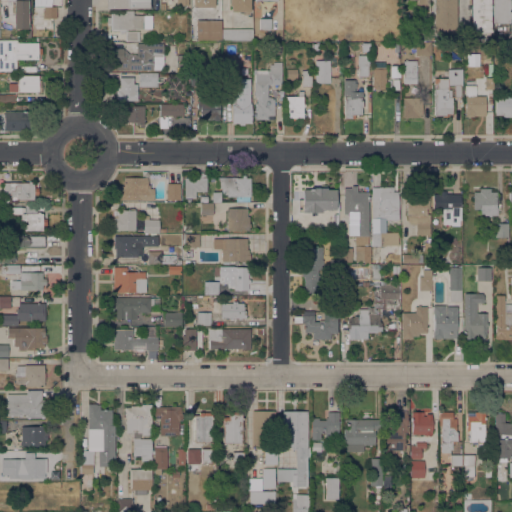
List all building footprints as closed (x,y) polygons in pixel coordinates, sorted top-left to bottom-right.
[(28,0),(28,28),(14,28),(14,0),(28,0)] [(105,8),(105,0),(149,0),(149,8),(105,8)] [(250,0),(250,15),(244,15),(244,11),(231,11),(231,6),(229,6),(229,0),(250,0)] [(456,0),(456,33),(433,33),(433,0),(456,0)] [(490,0),(490,32),(471,32),(470,0),(490,0)] [(511,0),(511,9),(508,9),(508,12),(511,12),(511,21),(509,21),(509,23),(493,23),(493,0),(511,0)] [(0,4),(11,4),(11,15),(0,15),(0,4)] [(56,6),(56,18),(42,18),(42,7),(56,6)] [(151,15),(151,28),(135,28),(135,29),(127,29),(127,31),(139,31),(139,41),(125,41),(125,33),(119,33),(119,30),(111,30),(111,27),(107,27),(107,18),(110,18),(110,14),(123,14),(123,12),(133,12),(133,15),(151,15)] [(430,41),(419,41),(419,28),(416,28),(416,14),(430,14),(430,41)] [(271,18),(271,29),(259,29),(259,18),(271,18)] [(221,20),(221,41),(196,41),(196,20),(221,20)] [(252,41),(221,41),(222,29),(252,29),(252,41)] [(3,39),(3,31),(13,31),(13,39),(3,39)] [(13,40),(16,40),(16,43),(42,43),(42,54),(39,54),(39,57),(38,57),(38,59),(17,59),(17,71),(0,71),(0,40),(3,40),(3,39),(13,39),(13,40)] [(416,55),(415,52),(411,52),(411,46),(416,46),(416,42),(430,42),(431,55),(416,55)] [(163,44),(163,70),(111,69),(111,48),(123,48),(123,49),(128,53),(128,55),(137,55),(137,43),(163,44)] [(362,43),(370,43),(370,52),(362,52),(362,43)] [(187,55),(188,67),(177,67),(177,55),(187,55)] [(368,55),(368,77),(358,77),(358,66),(357,66),(357,55),(368,55)] [(329,61),(329,83),(315,83),(315,61),(329,61)] [(416,83),(403,83),(403,61),(416,61),(416,83)] [(253,69),(265,69),(265,70),(269,70),(269,65),(273,65),(273,62),(281,62),(281,84),(273,84),(273,86),(270,86),(270,84),(267,84),(267,97),(272,97),(272,99),(273,99),(273,120),(255,120),(255,103),(257,104),(257,97),(255,97),(255,74),(253,74),(253,69)] [(384,62),(384,69),(386,69),(386,89),(373,89),(373,62),(384,62)] [(399,66),(400,77),(391,77),(391,66),(399,66)] [(235,88),(222,88),(222,70),(234,69),(235,88)] [(296,69),(296,80),(286,80),(286,69),(296,69)] [(308,71),(308,76),(311,76),(311,87),(301,87),(302,71),(308,71)] [(157,74),(157,87),(139,86),(139,73),(157,74)] [(207,74),(207,85),(191,85),(191,74),(207,74)] [(38,76),(38,83),(41,83),(41,92),(8,92),(8,83),(17,83),(17,76),(38,76)] [(133,77),(133,84),(137,84),(137,100),(116,100),(116,90),(120,90),(120,77),(133,77)] [(447,78),(448,97),(452,97),(452,114),(447,114),(447,117),(445,117),(445,116),(435,116),(435,103),(440,102),(440,89),(439,89),(439,78),(447,78)] [(493,89),(485,89),(485,78),(493,78),(493,89)] [(250,104),(251,104),(251,123),(244,123),(244,125),(239,125),(239,123),(232,123),(231,94),(238,94),(238,79),(249,79),(250,104)] [(355,80),(355,83),(356,83),(356,92),(362,92),(362,107),(361,107),(361,115),(354,115),(354,119),(344,119),(343,80),(355,80)] [(484,96),(485,116),(474,116),(474,117),(465,117),(464,112),(466,112),(465,85),(475,85),(476,96),(484,96)] [(303,92),(303,103),(305,103),(305,107),(303,107),(303,119),(297,119),(297,121),(293,121),(293,119),(285,119),(285,96),(298,96),(298,92),(303,92)] [(511,96),(511,95),(511,117),(502,117),(502,115),(495,115),(495,96),(511,96)] [(422,98),(421,115),(420,115),(420,118),(402,118),(402,98),(422,98)] [(219,120),(201,120),(201,110),(197,110),(198,99),(208,100),(208,101),(219,101),(219,120)] [(182,104),(183,115),(175,115),(175,117),(172,117),(172,115),(160,115),(159,104),(182,104)] [(143,106),(143,128),(139,127),(139,124),(135,124),(135,122),(122,122),(123,106),(143,106)] [(30,112),(30,131),(4,131),(3,112),(30,112)] [(167,117),(167,128),(159,128),(158,117),(167,117)] [(206,192),(195,192),(195,198),(184,198),(184,178),(197,178),(197,174),(206,174),(206,192)] [(218,178),(242,178),(242,175),(245,175),(245,178),(250,178),(250,196),(249,196),(249,202),(235,202),(235,197),(226,197),(226,195),(222,195),(222,188),(218,188),(218,178)] [(147,178),(147,185),(149,185),(149,189),(153,189),(153,200),(121,200),(121,186),(123,186),(123,178),(147,178)] [(34,183),(34,188),(39,188),(39,195),(33,195),(33,200),(16,200),(16,197),(11,197),(11,195),(3,195),(3,183),(34,183)] [(180,184),(180,200),(166,200),(166,184),(180,184)] [(351,188),(351,186),(356,186),(356,192),(368,192),(367,244),(355,244),(356,212),(352,212),(352,214),(343,214),(343,188),(351,188)] [(392,187),(392,192),(398,192),(398,220),(378,220),(378,219),(372,219),(371,188),(392,187)] [(336,210),(321,210),(321,213),(302,213),(302,212),(298,212),(298,199),(302,199),(302,190),(311,190),(311,188),(326,188),(326,190),(335,190),(336,210)] [(496,208),(497,208),(497,216),(490,216),(490,217),(488,217),(488,216),(484,215),(484,214),(480,214),(480,209),(473,209),(473,192),(479,192),(479,188),(490,189),(490,192),(496,192),(496,208)] [(460,220),(459,220),(459,225),(451,225),(451,224),(442,224),(442,214),(433,214),(432,195),(439,195),(439,192),(445,191),(445,195),(460,194),(460,220)] [(220,192),(220,202),(211,202),(211,192),(220,192)] [(428,207),(426,207),(426,214),(429,214),(429,234),(422,234),(422,235),(416,235),(416,224),(409,224),(407,221),(407,216),(406,216),(406,193),(419,193),(419,194),(428,195),(428,207)] [(212,204),(212,215),(200,215),(200,203),(212,204)] [(24,207),(24,212),(21,212),(21,214),(25,214),(25,205),(36,205),(36,214),(42,214),(42,219),(46,219),(46,225),(42,225),(42,231),(24,231),(24,227),(25,227),(25,225),(28,225),(28,222),(21,222),(20,214),(10,214),(10,207),(24,207)] [(248,217),(248,231),(245,231),(245,230),(239,230),(239,231),(236,231),(236,230),(234,230),(234,231),(229,231),(229,230),(227,230),(226,209),(246,208),(246,217),(248,217)] [(135,210),(135,230),(113,230),(113,210),(135,210)] [(158,220),(158,233),(144,233),(143,220),(158,220)] [(508,237),(495,237),(495,223),(508,223),(508,237)] [(397,232),(397,245),(371,246),(371,233),(397,232)] [(199,235),(199,247),(183,247),(183,234),(199,235)] [(44,235),(44,249),(22,248),(22,247),(14,247),(14,263),(0,263),(0,248),(7,248),(7,242),(5,242),(6,235),(44,235)] [(157,236),(157,246),(142,246),(142,250),(138,250),(138,257),(115,257),(115,248),(114,248),(114,236),(157,236)] [(222,248),(213,247),(213,239),(221,239),(221,238),(247,239),(247,250),(250,250),(249,262),(221,261),(222,248)] [(364,247),(364,262),(354,261),(355,246),(364,247)] [(322,270),(318,270),(318,293),(304,293),(304,276),(301,276),(301,273),(304,272),(304,247),(322,247),(322,270)] [(339,259),(339,248),(351,248),(351,262),(339,262),(339,259)] [(148,263),(148,251),(162,251),(161,255),(175,255),(175,261),(181,261),(181,264),(175,264),(175,263),(148,263)] [(422,255),(422,262),(417,262),(417,264),(402,263),(403,254),(422,255)] [(19,265),(19,274),(7,273),(7,271),(2,271),(0,271),(0,266),(7,266),(7,265),(19,265)] [(380,266),(379,281),(399,282),(398,310),(381,309),(381,317),(379,317),(379,323),(381,323),(381,331),(376,331),(376,332),(367,332),(367,339),(348,338),(348,322),(350,322),(350,317),(353,317),(353,316),(358,316),(358,309),(368,310),(368,306),(373,307),(374,282),(371,282),(372,265),(380,266)] [(181,266),(180,274),(168,274),(168,266),(181,266)] [(127,267),(127,272),(144,272),(144,278),(146,278),(146,292),(113,292),(113,267),(127,267)] [(247,283),(247,290),(237,290),(237,292),(234,292),(234,290),(232,290),(232,283),(234,283),(234,280),(232,280),(232,277),(234,277),(234,276),(233,276),(233,274),(234,274),(234,273),(232,273),(232,270),(234,270),(234,267),(248,267),(248,280),(250,280),(250,283),(247,283)] [(461,267),(461,301),(450,301),(450,290),(449,290),(449,267),(461,267)] [(491,268),(490,281),(476,280),(477,267),(491,268)] [(431,290),(419,290),(419,277),(422,277),(422,270),(431,270),(431,290)] [(42,272),(42,279),(46,279),(46,285),(42,285),(42,290),(20,290),(20,288),(16,288),(16,281),(20,281),(20,272),(42,272)] [(217,295),(205,294),(206,281),(218,282),(217,295)] [(484,297),(484,300),(481,303),(476,303),(476,314),(486,314),(486,323),(488,323),(488,327),(486,327),(486,333),(486,336),(484,338),(481,338),(479,337),(479,334),(475,334),(475,338),(463,338),(464,293),(481,294),(484,297)] [(504,295),(504,300),(505,300),(505,304),(504,304),(504,305),(511,305),(511,339),(495,339),(495,295),(504,295)] [(0,296),(10,296),(10,308),(0,308),(0,296)] [(113,297),(150,298),(159,298),(159,311),(150,311),(150,312),(136,312),(136,319),(115,319),(116,311),(113,311),(113,305),(111,305),(111,300),(113,300),(113,297)] [(232,304),(232,302),(236,302),(236,304),(243,304),(243,311),(245,311),(246,318),(241,318),(241,320),(238,320),(238,318),(235,318),(235,320),(233,320),(233,318),(221,318),(220,304),(232,304)] [(44,303),(44,321),(17,321),(17,325),(1,325),(1,315),(16,315),(16,312),(19,312),(18,303),(44,303)] [(456,338),(440,338),(440,339),(435,339),(435,338),(433,338),(433,313),(433,305),(445,306),(445,313),(446,313),(446,306),(457,307),(456,338)] [(425,333),(418,333),(418,336),(410,336),(410,339),(401,339),(402,313),(415,313),(415,306),(426,307),(425,333)] [(338,318),(337,318),(337,333),(330,333),(330,339),(312,339),(312,332),(304,332),(304,323),(293,323),(293,316),(301,316),(301,311),(313,311),(313,322),(323,322),(323,312),(325,312),(325,311),(338,311),(338,318)] [(181,312),(181,326),(164,326),(164,312),(181,312)] [(210,312),(210,315),(217,315),(218,325),(197,325),(197,313),(210,312)] [(157,340),(162,340),(162,346),(157,346),(157,350),(145,350),(145,356),(131,356),(131,350),(113,350),(113,329),(132,329),(132,338),(136,338),(136,337),(146,337),(146,327),(157,327),(157,340)] [(44,328),(44,336),(46,336),(46,344),(44,344),(44,347),(34,347),(34,350),(25,350),(25,351),(18,351),(18,346),(13,346),(13,337),(7,337),(7,328),(44,328)] [(250,329),(250,350),(241,350),(241,352),(237,352),(237,348),(209,349),(209,340),(208,340),(208,329),(250,329)] [(195,335),(195,338),(197,338),(197,340),(195,340),(195,350),(181,350),(181,335),(195,335)] [(0,344),(8,345),(7,356),(0,356),(0,344)] [(44,373),(45,373),(45,382),(44,382),(44,386),(24,386),(24,384),(16,384),(16,377),(14,377),(14,373),(16,373),(16,366),(24,366),(24,365),(44,365),(44,373)] [(44,400),(44,401),(45,401),(45,405),(44,405),(44,413),(45,413),(45,417),(44,417),(44,418),(41,418),(30,418),(30,419),(27,419),(27,418),(26,418),(26,416),(21,416),(19,416),(12,416),(10,416),(6,416),(6,394),(26,394),(26,390),(42,390),(42,400),(44,400)] [(93,451),(93,464),(80,464),(80,450),(88,451),(88,404),(96,404),(96,405),(99,405),(99,410),(112,410),(112,425),(114,425),(114,466),(98,466),(98,451),(93,451)] [(151,404),(151,428),(149,428),(149,435),(141,435),(141,433),(126,432),(126,417),(124,417),(124,407),(130,407),(130,406),(141,406),(141,404),(151,404)] [(172,407),(172,406),(183,406),(183,420),(179,420),(178,435),(174,435),(174,436),(160,435),(160,418),(154,418),(154,407),(172,407)] [(274,411),(274,440),(270,440),(270,446),(252,446),(252,411),(274,411)] [(307,411),(307,447),(309,447),(309,486),(295,486),(295,481),(278,481),(277,469),(295,469),(295,449),(292,449),(292,447),(282,447),(282,411),(307,411)] [(407,412),(407,432),(404,432),(404,453),(385,453),(385,427),(394,427),(394,411),(407,412)] [(211,442),(207,442),(207,444),(203,444),(203,442),(194,441),(194,415),(199,415),(199,412),(211,412),(211,442)] [(338,412),(338,437),(325,437),(325,433),(322,433),(322,429),(320,429),(320,440),(311,439),(311,418),(318,418),(318,420),(325,420),(325,418),(327,418),(327,412),(338,412)] [(423,412),(423,416),(426,416),(426,414),(432,414),(432,435),(423,435),(423,434),(412,434),(412,412),(423,412)] [(441,453),(441,426),(438,426),(438,412),(452,412),(452,418),(456,418),(456,431),(457,432),(457,441),(452,441),(452,450),(450,450),(450,453),(441,453)] [(475,413),(475,412),(484,412),(484,442),(469,442),(469,430),(467,430),(467,413),(475,413)] [(242,413),(241,443),(239,443),(239,451),(225,451),(225,443),(223,443),(223,417),(229,417),(229,413),(242,413)] [(504,413),(504,423),(511,423),(511,427),(511,458),(495,458),(494,413),(504,413)] [(378,419),(379,429),(374,429),(374,445),(363,445),(363,451),(344,452),(344,429),(347,429),(347,420),(378,419)] [(44,427),(44,435),(47,435),(47,440),(44,440),(44,446),(21,447),(21,445),(20,445),(20,441),(21,441),(21,427),(44,427)] [(151,439),(151,461),(141,460),(141,456),(132,456),(133,438),(151,439)] [(321,442),(321,452),(312,452),(312,443),(321,442)] [(415,445),(415,442),(426,442),(426,447),(421,447),(421,459),(410,459),(410,445),(415,445)] [(166,447),(166,469),(154,469),(154,447),(166,447)] [(213,463),(201,463),(201,448),(213,448),(213,452),(213,463)] [(185,449),(184,465),(177,464),(177,449),(185,449)] [(277,451),(277,464),(264,464),(264,451),(277,451)] [(243,463),(232,463),(232,462),(230,462),(230,453),(232,453),(232,452),(243,452),(243,463)] [(9,465),(19,465),(19,459),(24,459),(24,453),(34,453),(34,459),(46,459),(46,473),(44,473),(44,478),(30,478),(30,479),(20,479),(8,479),(9,465)] [(461,455),(461,466),(450,466),(450,455),(452,455),(461,455)] [(474,455),(474,477),(465,477),(465,465),(463,465),(463,455),(474,455)] [(382,482),(382,486),(370,486),(370,482),(370,459),(382,459),(382,475),(382,482)] [(423,461),(423,477),(410,477),(410,461),(423,461)] [(274,468),(274,488),(262,488),(262,468),(274,468)] [(151,469),(151,490),(146,490),(146,494),(134,494),(134,490),(129,490),(129,469),(151,469)] [(179,478),(171,478),(171,471),(174,471),(174,470),(176,470),(176,471),(179,471),(179,478)] [(330,478),(330,474),(333,474),(333,478),(338,478),(338,499),(325,499),(325,478),(330,478)] [(390,475),(390,486),(382,486),(382,482),(382,475),(390,475)] [(274,491),(274,503),(249,503),(249,491),(274,491)] [(309,511),(291,511),(292,497),(295,497),(295,494),(310,494),(309,503),(309,511)] [(132,499),(132,511),(117,511),(117,499),(132,499)]
